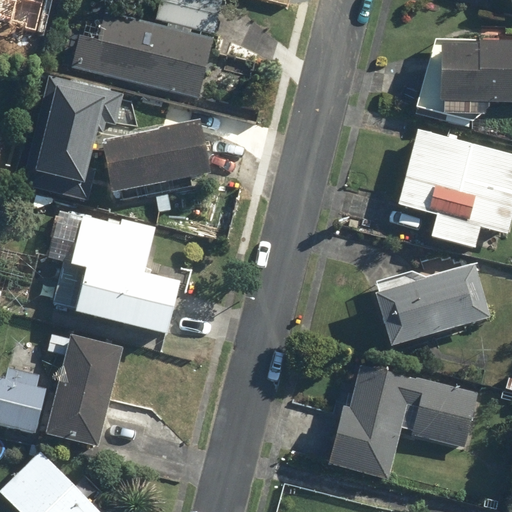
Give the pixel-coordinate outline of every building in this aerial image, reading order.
[(0,0),(0,18),(33,26),(39,0),(0,0)] [(100,12),(95,38),(76,34),(67,74),(89,79),(91,72),(208,97),(221,38),(100,12)] [(511,43),(447,42),(447,105),(511,106),(511,43)] [(51,78),(24,182),(85,198),(93,166),(88,165),(98,125),(114,129),(122,96),(51,78)] [(220,174),(208,118),(105,140),(117,196),(220,174)] [(511,153),(423,129),(403,203),(444,214),(437,237),(479,248),(485,227),(511,234),(511,153)] [(10,136),(0,134),(0,180),(5,181),(10,136)] [(160,229),(62,207),(51,258),(64,261),(53,312),(175,339),(188,285),(149,276),(160,229)] [(478,266),(381,291),(395,344),(492,319),(478,266)] [(75,335),(73,342),(50,336),(45,355),(68,361),(50,436),(104,449),(129,349),(75,335)] [(40,348),(15,342),(7,378),(0,376),(0,429),(41,438),(53,379),(34,376),(40,348)] [(485,394),(355,362),(330,465),(395,481),(407,432),(471,448),(485,394)] [(103,511),(46,451),(3,490),(23,511),(103,511)]
